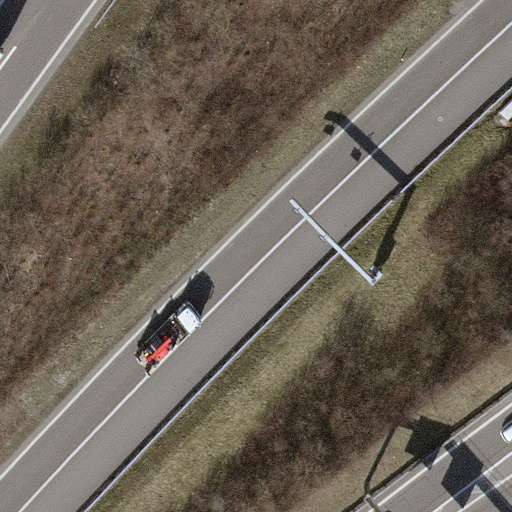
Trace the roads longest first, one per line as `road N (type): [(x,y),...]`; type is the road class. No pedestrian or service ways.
road 1 (motorway): [(0,508),(271,227),(511,0)]
road 2 (motorway): [(403,511),(511,430)]
